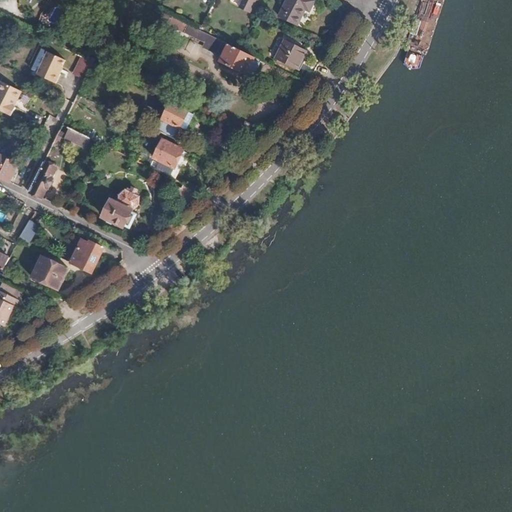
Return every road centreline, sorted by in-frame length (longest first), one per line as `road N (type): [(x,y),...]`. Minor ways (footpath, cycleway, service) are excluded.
road 1 (residential): [(154,274),(309,129),(387,11)]
road 2 (residential): [(0,375),(154,274)]
road 3 (residential): [(0,184),(125,246),(154,274)]
